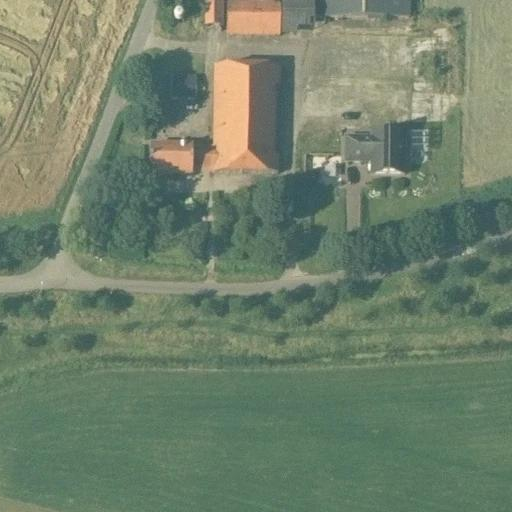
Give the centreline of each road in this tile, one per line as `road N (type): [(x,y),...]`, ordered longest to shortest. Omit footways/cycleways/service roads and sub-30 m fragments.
road 1 (unclassified): [(511,238),(319,284),(46,284)]
road 2 (unclassified): [(46,284),(153,0)]
